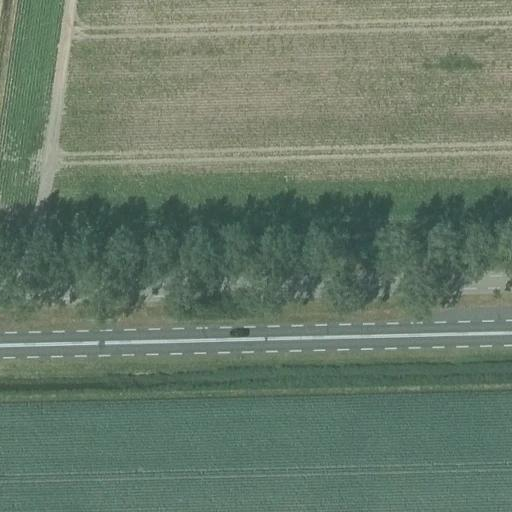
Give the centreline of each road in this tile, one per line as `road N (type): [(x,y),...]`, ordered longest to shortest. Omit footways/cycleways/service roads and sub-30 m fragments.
road 1 (unclassified): [(0,297),(511,284)]
road 2 (secondary): [(511,334),(0,346)]
